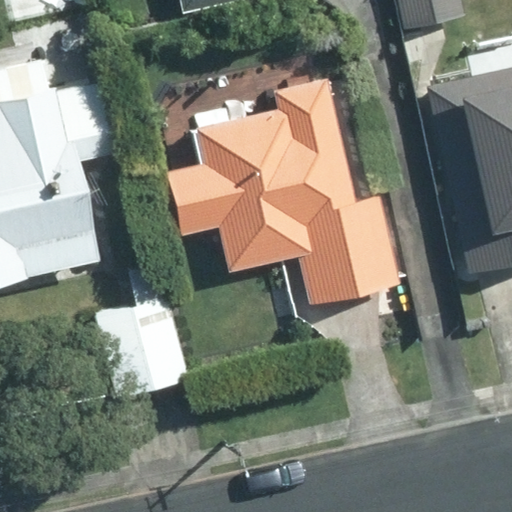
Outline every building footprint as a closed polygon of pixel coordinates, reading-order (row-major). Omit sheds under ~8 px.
[(452,10),(450,0),(390,0),(395,22),(452,10)] [(0,266),(79,249),(58,152),(93,145),(74,61),(24,71),(21,55),(0,59),(0,266)] [(511,60),(415,82),(453,261),(511,249),(511,60)] [(334,197),(308,75),(259,85),(264,104),(180,122),(188,157),(149,166),(163,225),(200,217),(210,261),(285,245),(296,294),(382,275),(364,190),(334,197)] [(173,372),(157,296),(87,311),(104,387),(173,372)]
